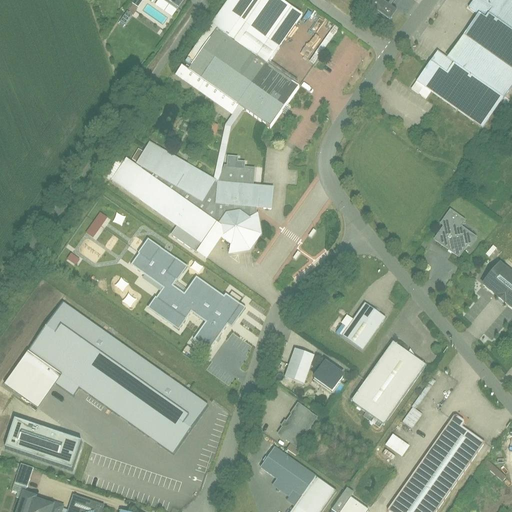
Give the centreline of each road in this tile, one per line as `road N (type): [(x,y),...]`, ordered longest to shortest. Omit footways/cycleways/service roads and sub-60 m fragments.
road 1 (residential): [(0,290),(204,0)]
road 2 (unclassified): [(364,230),(271,326),(203,511)]
road 3 (unclassified): [(511,408),(364,230)]
road 4 (unclassified): [(364,230),(331,187),(324,157),(389,53)]
road 5 (unknown): [(463,386),(372,511)]
